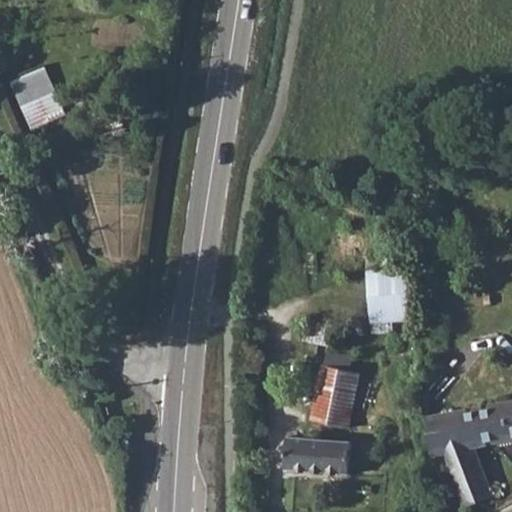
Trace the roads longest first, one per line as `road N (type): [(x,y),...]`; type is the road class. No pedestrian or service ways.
road 1 (secondary): [(179,511),(199,245),(239,0)]
road 2 (track): [(0,118),(118,352),(186,367)]
